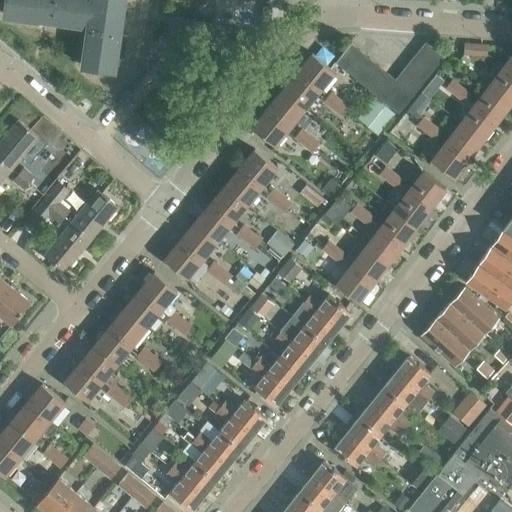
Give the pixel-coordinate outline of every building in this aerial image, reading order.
[(124,0),(6,0),(5,14),(88,26),(82,65),(115,70),(124,0)] [(425,41),(418,50),(437,65),(444,57),(445,56),(425,40),(425,41)] [(336,62),(345,69),(360,51),(351,43),(351,42),(335,62),(336,62)] [(464,43),(464,53),(475,54),(476,44),(464,43)] [(475,54),(487,55),(488,45),(476,44),(475,54)] [(418,50),(410,60),(429,75),(437,65),(418,50)] [(345,69),(354,77),(369,58),(360,51),(345,69)] [(312,53),(297,71),(320,90),(335,72),(312,53)] [(354,77),(364,85),(379,66),(369,58),(354,77)] [(410,60),(403,69),(421,85),(429,75),(410,60)] [(511,71),(504,65),(490,84),(511,101),(511,71)] [(364,85),(373,93),(389,74),(379,66),(364,85)] [(403,69),(395,79),(414,94),(421,85),(403,69)] [(297,71),(282,89),(305,108),(320,90),(297,71)] [(423,90),(422,91),(430,97),(437,89),(436,88),(444,78),(438,72),(423,90)] [(389,74),(373,93),(399,113),(414,94),(395,79),(389,74)] [(446,86),(455,93),(461,85),(452,78),(446,86)] [(511,101),(490,84),(475,103),(498,120),(511,101)] [(461,85),(455,93),(465,100),(471,93),(461,85)] [(282,89),(267,108),(290,127),(305,108),(282,89)] [(324,101),(333,108),(340,99),(331,92),(324,101)] [(340,99),(333,108),(342,115),(349,107),(340,99)] [(358,118),(377,133),(391,116),(372,101),(358,118)] [(475,103),(461,122),(483,139),(498,120),(475,103)] [(290,127),(267,108),(252,126),(275,145),(290,127)] [(417,124),(427,131),(433,123),(424,116),(417,124)] [(18,119),(0,141),(0,158),(11,168),(38,136),(18,119)] [(461,122),(447,140),(469,158),(483,139),(461,122)] [(433,123),(427,131),(436,138),(442,130),(433,123)] [(294,137),(303,144),(310,136),(301,129),(294,137)] [(310,136),(303,144),(312,152),(319,143),(310,136)] [(369,160),(382,170),(386,165),(399,149),(386,139),(369,160)] [(469,158),(447,140),(432,159),(454,177),(469,158)] [(254,148),(239,167),(262,186),(278,167),(254,148)] [(0,182),(11,168),(0,158),(0,182)] [(380,173),(389,180),(395,172),(386,165),(382,170),(380,173)] [(23,167),(18,173),(29,182),(34,175),(23,167)] [(239,167),(224,185),(247,204),(262,186),(239,167)] [(424,170),(409,189),(432,206),(446,187),(424,170)] [(395,172),(389,180),(398,187),(404,179),(395,172)] [(29,182),(18,173),(13,179),(23,188),(29,182)] [(58,180),(43,199),(64,216),(69,209),(59,201),(69,189),(58,180)] [(224,185),(209,204),(232,223),(247,204),(224,185)] [(297,195),(314,209),(321,201),(304,187),(297,195)] [(265,196),(274,204),(281,195),(272,188),(265,196)] [(98,189),(71,221),(91,238),(118,205),(98,189)] [(409,189),(395,208),(417,225),(432,206),(409,189)] [(340,193),(333,202),(345,212),(353,203),(340,193)] [(281,195),(274,204),(283,211),(290,202),(281,195)] [(64,216),(43,199),(24,222),(34,230),(49,212),(60,221),(64,216)] [(351,211),(360,218),(366,210),(357,203),(351,211)] [(209,204),(194,222),(218,241),(232,223),(209,204)] [(395,208),(380,227),(403,244),(417,225),(395,208)] [(366,210),(360,218),(369,225),(376,217),(366,210)] [(251,215),(247,223),(265,234),(269,226),(251,215)] [(91,238),(71,221),(44,254),(64,270),(91,238)] [(194,222),(179,240),(203,259),(218,241),(194,222)] [(235,233),(244,240),(251,231),(242,224),(235,233)] [(380,227),(366,246),(388,263),(403,244),(380,227)] [(498,234),(491,245),(511,258),(511,232),(504,227),(498,234)] [(277,229),(267,242),(270,244),(283,255),(294,242),(277,229)] [(253,247),(257,243),(260,239),(251,231),(244,240),(253,247)] [(295,250),(313,263),(322,252),(316,248),(321,241),(310,233),(306,238),(305,238),(295,250)] [(203,259),(179,240),(164,258),(188,277),(203,259)] [(322,248),(332,255),(338,247),(328,240),(322,248)] [(257,243),(253,247),(275,265),(278,261),(257,243)] [(270,244),(267,248),(279,258),(283,255),(270,244)] [(483,256),(479,262),(511,284),(511,258),(491,245),(483,256)] [(366,246),(351,265),(373,282),(388,263),(366,246)] [(338,247),(332,255),(341,262),(347,254),(338,247)] [(278,271),(291,281),(303,266),(291,256),(278,271)] [(206,269),(215,276),(222,268),(213,260),(206,269)] [(511,284),(479,262),(466,281),(506,308),(511,299),(511,284)] [(373,282),(351,265),(337,284),(359,301),(373,282)] [(222,268),(215,276),(223,284),(231,275),(222,268)] [(154,270),(138,289),(169,314),(173,310),(175,307),(167,301),(177,289),(154,270)] [(256,273),(249,281),(257,287),(264,279),(256,273)] [(274,275),(268,283),(278,291),(285,283),(274,275)] [(0,297),(10,285),(0,276),(0,297)] [(288,286),(298,294),(339,327),(351,312),(328,293),(321,303),(309,294),(312,291),(295,277),(288,286)] [(0,297),(0,314),(1,313),(12,323),(30,301),(10,285),(0,297)] [(465,285),(450,301),(484,332),(499,316),(465,285)] [(169,314),(138,289),(124,307),(147,326),(156,315),(163,321),(166,318),(169,314)] [(261,294),(251,306),(260,314),(270,302),(261,294)] [(311,315),(304,324),(326,342),(339,327),(298,294),(292,300),(311,315)] [(450,301),(436,317),(470,348),(484,332),(450,301)] [(225,304),(221,309),(229,315),(232,310),(225,304)] [(124,307),(109,325),(132,344),(147,326),(124,307)] [(249,307),(244,313),(254,321),(259,315),(249,307)] [(182,317),(173,310),(169,314),(166,318),(175,326),(182,317)] [(191,325),(182,317),(175,326),(184,333),(191,325)] [(436,317),(421,333),(455,364),(470,348),(436,317)] [(285,325),(280,330),(314,357),(326,342),(304,324),(296,334),(285,325)] [(109,325),(94,343),(117,362),(132,344),(109,325)] [(234,329),(227,337),(236,344),(242,336),(234,329)] [(286,346),(279,355),(301,373),(314,357),(280,330),(275,337),(286,346)] [(210,357),(222,367),(237,347),(225,338),(210,357)] [(239,348),(245,353),(255,361),(289,388),(301,373),(279,355),(272,364),(260,355),(261,353),(245,340),(239,348)] [(94,343),(79,361),(110,386),(114,382),(116,380),(108,374),(117,362),(94,343)] [(136,354),(145,362),(152,353),(143,346),(136,354)] [(500,347),(494,354),(503,362),(509,355),(500,347)] [(152,353),(145,362),(154,369),(161,361),(152,353)] [(255,361),(245,353),(240,359),(250,367),(262,376),(254,386),(276,404),(289,388),(255,361)] [(409,355),(396,371),(429,398),(434,392),(422,383),(430,373),(409,355)] [(511,355),(497,372),(492,378),(495,381),(495,382),(508,396),(511,399),(511,355)] [(483,360),(476,368),(487,377),(494,370),(483,360)] [(105,393),(107,391),(110,386),(79,361),(64,380),(87,399),(97,387),(105,393)] [(206,361),(190,380),(199,388),(215,368),(206,361)] [(396,371),(383,386),(405,404),(412,395),(424,405),(429,398),(396,371)] [(190,381),(177,396),(188,405),(201,389),(190,381)] [(107,391),(116,398),(123,389),(114,382),(110,386),(107,391)] [(42,383),(27,402),(50,421),(65,402),(42,383)] [(383,386),(371,402),(404,429),(409,423),(397,414),(405,404),(383,386)] [(125,405),(128,401),(132,397),(123,389),(116,398),(125,405)] [(218,394),(213,400),(254,432),(266,417),(244,399),(236,409),(225,400),(218,394)] [(475,396),(459,415),(459,416),(468,423),(485,403),(475,396)] [(511,413),(511,399),(508,396),(494,411),(506,420),(511,413)] [(226,421),(219,430),(241,448),(254,432),(213,400),(208,406),(226,421)] [(128,401),(125,405),(123,407),(136,417),(141,411),(128,401)] [(27,402),(12,420),(35,439),(44,428),(51,434),(57,427),(50,421),(27,402)] [(371,402),(358,417),(380,435),(388,426),(399,435),(404,429),(371,402)] [(506,488),(511,493),(511,425),(506,420),(494,411),(488,417),(484,413),(453,452),(455,453),(499,489),(503,492),(506,488)] [(449,416),(438,429),(447,437),(453,442),(465,428),(449,416)] [(358,417),(346,433),(380,460),(385,453),(373,444),(380,435),(358,417)] [(78,427),(87,435),(94,426),(85,419),(78,427)] [(12,420),(0,434),(0,441),(20,458),(35,439),(12,420)] [(159,420),(153,427),(162,433),(167,426),(159,420)] [(153,427),(141,442),(150,449),(152,451),(165,436),(162,433),(153,427)] [(200,430),(196,437),(229,463),(241,448),(219,430),(212,439),(200,430)] [(380,460),(346,433),(333,448),(356,466),(363,456),(375,465),(380,460)] [(202,452),(194,461),(217,479),(229,463),(196,437),(191,442),(202,452)] [(20,458),(0,441),(0,471),(5,476),(20,458)] [(150,449),(141,442),(123,464),(142,479),(150,468),(141,461),(150,449)] [(49,443),(45,448),(64,464),(68,459),(49,443)] [(425,443),(418,453),(436,467),(443,458),(425,443)] [(84,455),(97,467),(107,456),(93,444),(84,455)] [(64,464),(45,448),(41,452),(51,461),(60,468),(64,464)] [(511,511),(511,504),(497,492),(499,489),(455,453),(409,509),(412,511),(511,511)] [(107,456),(97,467),(111,478),(120,467),(107,456)] [(324,460),(311,476),(345,503),(357,487),(324,460)] [(176,461),(171,467),(204,494),(217,479),(194,461),(187,470),(176,461)] [(417,464),(405,478),(417,487),(428,473),(417,464)] [(204,494),(171,467),(166,473),(177,482),(170,492),(192,510),(204,494)] [(119,485),(133,496),(142,485),(128,474),(119,485)] [(311,476),(299,491),(321,509),(328,500),(340,509),(345,503),(311,476)] [(38,502),(49,511),(59,511),(76,493),(58,478),(38,502)] [(42,489),(33,482),(25,491),(35,499),(42,489)] [(142,485),(133,496),(147,508),(156,497),(142,485)] [(286,507),(293,511),(318,511),(321,509),(299,491),(286,507)] [(59,511),(89,511),(94,507),(76,493),(59,511)] [(402,493),(394,503),(400,508),(408,499),(402,493)] [(392,511),(377,499),(370,508),(366,511),(392,511)] [(156,511),(174,511),(164,503),(156,511)]
